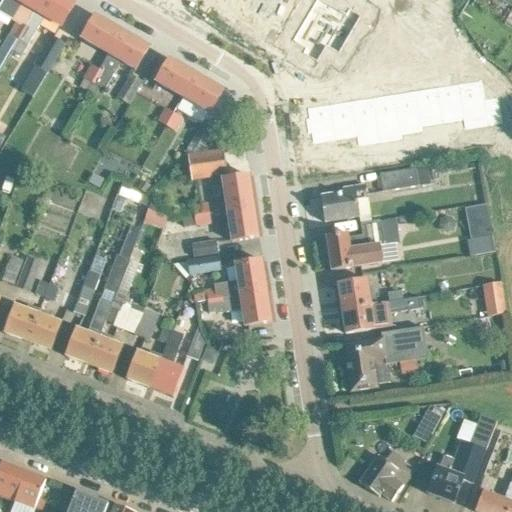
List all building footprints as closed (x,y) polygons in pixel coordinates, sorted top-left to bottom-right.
[(0,71),(12,52),(42,0),(5,0),(0,9),(0,18),(14,27),(0,51),(0,71)] [(59,35),(77,5),(67,0),(42,0),(12,52),(22,58),(41,24),(59,35)] [(220,0),(229,5),(227,10),(243,20),(246,15),(256,21),(253,26),(270,36),(273,31),(283,37),(280,42),(297,52),(300,47),(310,53),(307,58),(324,67),(333,52),(345,59),(360,34),(378,44),(386,30),(355,11),(351,17),(322,0),(220,0)] [(511,0),(498,0),(511,8),(511,0)] [(109,55),(123,32),(96,16),(86,34),(82,40),(109,55)] [(139,65),(149,48),(123,32),(109,55),(100,71),(87,93),(96,98),(101,89),(105,91),(121,63),(136,71),(139,65)] [(34,99),(48,75),(48,74),(65,45),(51,37),(34,66),(37,68),(23,92),(34,99)] [(72,38),(67,50),(79,55),(84,43),(72,38)] [(183,100),(197,76),(170,60),(156,84),(183,100)] [(87,93),(100,71),(91,66),(83,79),(85,80),(80,88),(87,93)] [(209,115),(224,91),(197,76),(183,100),(209,115)] [(129,106),(142,83),(131,77),(118,99),(129,106)] [(481,80),(458,83),(463,120),(487,116),(488,126),(502,123),(498,97),(484,99),(481,80)] [(458,83),(436,87),(442,123),(463,120),(458,83)] [(436,87),(415,90),(421,126),(442,123),(436,87)] [(415,90),(394,93),(399,130),(421,126),(415,90)] [(394,93),(372,97),(378,133),(399,130),(394,93)] [(372,97),(351,100),(357,136),(378,133),(372,97)] [(351,100),(330,103),(335,139),(357,136),(351,100)] [(308,117),(305,118),(307,133),(310,133),(312,143),(335,139),(330,103),(306,107),(308,117)] [(166,128),(174,115),(165,110),(157,123),(166,128)] [(175,133),(183,120),(174,115),(166,128),(175,133)] [(188,157),(202,154),(217,129),(205,121),(204,121),(203,122),(184,154),(188,157)] [(468,150),(457,151),(458,159),(469,157),(468,150)] [(202,154),(188,157),(192,182),(208,180),(227,177),(223,151),(202,154)] [(437,159),(436,151),(425,153),(426,161),(437,159)] [(426,161),(425,153),(414,155),(415,163),(426,161)] [(394,164),(393,156),(381,158),(383,165),(394,164)] [(383,165),(381,158),(370,159),(372,167),(383,165)] [(351,170),(350,162),(339,164),(340,172),(351,170)] [(340,172),(339,164),(328,166),(329,174),(340,172)] [(383,193),(430,186),(427,168),(416,169),(380,175),(383,193)] [(227,212),(254,208),(250,177),(230,180),(222,182),(227,212)] [(324,224),(344,221),(359,218),(357,201),(367,200),(365,187),(342,190),(343,194),(340,195),(320,198),(324,224)] [(486,203),(501,202),(499,190),(484,191),(486,203)] [(165,227),(168,218),(159,215),(163,207),(152,203),(145,219),(165,227)] [(195,217),(210,215),(208,204),(193,207),(195,217)] [(411,206),(383,207),(383,223),(411,222),(411,206)] [(231,243),(239,241),(259,238),(254,208),(227,212),(231,243)] [(196,228),(211,225),(210,215),(195,217),(195,219),(183,221),(184,228),(196,226),(196,228)] [(385,246),(382,222),(361,225),(362,237),(347,239),(347,236),(327,239),(332,272),(352,269),(384,265),(381,247),(385,246)] [(400,226),(401,244),(413,243),(413,225),(400,226)] [(104,291),(100,300),(111,304),(114,305),(117,295),(131,263),(129,262),(141,231),(130,226),(118,258),(117,257),(104,291)] [(216,243),(192,247),(194,258),(218,254),(216,243)] [(14,287),(23,262),(11,258),(2,282),(14,287)] [(30,293),(42,263),(29,258),(17,288),(30,293)] [(186,280),(189,277),(189,276),(221,272),(219,258),(187,263),(173,266),(186,280)] [(207,301),(267,292),(263,262),(234,266),(237,283),(214,286),(215,290),(206,291),(206,292),(194,294),(195,303),(207,301)] [(357,283),(338,286),(341,311),(377,305),(375,292),(368,293),(366,281),(357,283)] [(35,296),(44,299),(49,285),(40,282),(35,296)] [(500,283),(482,286),(485,305),(503,302),(500,283)] [(54,303),(59,289),(49,285),(44,299),(54,303)] [(86,319),(95,294),(83,289),(74,314),(86,319)] [(267,292),(207,301),(210,315),(218,314),(218,315),(242,312),(244,328),(272,323),(272,322),(267,292)] [(402,292),(387,294),(389,304),(403,301),(402,292)] [(113,328),(134,336),(143,315),(122,307),(125,298),(117,295),(114,305),(112,309),(107,323),(114,326),(113,328)] [(377,305),(341,311),(345,335),(393,327),(391,316),(392,316),(391,314),(420,310),(418,299),(403,301),(389,304),(377,305)] [(89,367),(101,334),(106,323),(107,323),(112,309),(114,305),(111,304),(100,300),(87,335),(76,330),(66,358),(89,367)] [(27,344),(40,311),(28,306),(26,311),(15,307),(11,316),(4,335),(27,344)] [(150,342),(160,315),(145,309),(143,315),(134,336),(134,337),(150,342)] [(51,353),(58,334),(61,324),(51,320),(52,315),(40,311),(27,344),(51,353)] [(198,363),(205,344),(198,328),(186,358),(198,363)] [(351,394),(371,391),(377,390),(377,386),(390,384),(388,366),(428,360),(423,328),(381,335),(382,340),(343,346),(351,394)] [(167,346),(172,332),(163,329),(158,343),(167,346)] [(173,399),(184,371),(173,367),(184,336),(172,332),(167,346),(163,357),(150,390),(173,399)] [(89,367),(112,376),(122,348),(111,344),(113,338),(101,334),(89,367)] [(213,365),(217,354),(206,350),(202,361),(213,365)] [(150,390),(163,357),(151,353),(149,358),(138,353),(127,381),(150,390)] [(438,469),(428,495),(453,505),(463,480),(473,485),(481,466),(486,451),(494,431),(497,423),(487,419),(481,416),(470,445),(462,442),(454,461),(444,457),(439,469),(438,469)] [(359,484),(379,498),(381,495),(392,503),(403,488),(392,480),(398,471),(378,457),(359,484)] [(34,511),(39,500),(46,481),(1,464),(0,467),(0,499),(10,503),(6,511),(34,511)] [(511,485),(508,493),(487,485),(484,493),(483,493),(475,511),(508,511),(511,504),(511,485)] [(105,511),(108,505),(76,492),(68,511),(105,511)]
